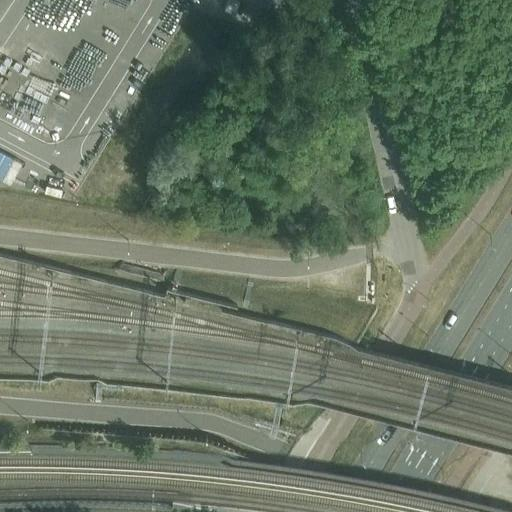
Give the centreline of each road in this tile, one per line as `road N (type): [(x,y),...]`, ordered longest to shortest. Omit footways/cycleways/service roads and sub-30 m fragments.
road 1 (unclassified): [(291,511),(416,296),(351,0)]
road 2 (primary): [(511,237),(346,511)]
road 3 (primary): [(390,511),(511,311)]
